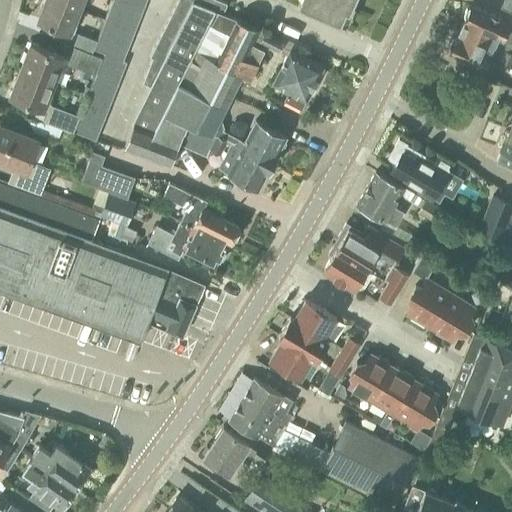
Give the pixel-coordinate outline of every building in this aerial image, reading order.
[(75,20),(79,8),(57,0),(46,0),(40,19),(76,32),(79,22),(75,20)] [(57,0),(79,8),(82,0),(57,0)] [(142,15),(146,4),(135,0),(113,0),(112,4),(142,15)] [(180,82),(217,9),(197,0),(193,0),(150,86),(132,122),(136,124),(126,146),(144,153),(155,131),(161,120),(169,103),(180,82)] [(150,86),(193,0),(197,0),(217,9),(224,12),(228,4),(228,3),(220,0),(178,0),(150,56),(153,58),(143,82),(150,86)] [(303,0),(301,6),(348,26),(359,0),(303,0)] [(137,26),(142,15),(112,4),(108,15),(137,26)] [(466,19),(461,29),(494,44),(500,47),(500,46),(504,47),(511,50),(511,25),(510,25),(502,21),(503,19),(473,4),(471,8),(468,8),(464,15),(466,19)] [(218,10),(182,83),(228,104),(232,97),(243,75),(251,80),(265,49),(252,43),(254,39),(280,51),(281,50),(289,54),(274,82),(290,90),(286,99),(303,108),(308,99),(309,97),(325,66),(295,50),(298,43),(283,36),(282,38),(259,28),(224,12),(218,10)] [(137,26),(108,15),(103,26),(133,38),(137,26)] [(128,49),(133,38),(103,26),(99,37),(128,49)] [(454,37),(450,44),(452,48),(451,52),(480,66),(486,52),(489,54),(494,44),(461,29),(457,37),(454,37)] [(79,32),(74,45),(93,53),(94,49),(98,40),(79,32)] [(128,49),(99,37),(98,40),(94,49),(105,53),(124,60),(128,49)] [(32,42),(22,68),(56,81),(61,68),(65,70),(67,62),(97,74),(100,64),(103,57),(93,53),(74,45),(70,57),(65,56),(66,55),(32,42)] [(511,52),(503,48),(499,59),(511,65),(511,52)] [(123,73),(128,61),(124,60),(105,53),(103,57),(100,64),(120,71),(123,73)] [(119,84),(123,73),(120,71),(100,64),(97,74),(96,75),(115,82),(119,84)] [(50,95),(56,81),(22,68),(11,94),(45,108),(49,109),(45,121),(74,132),(74,131),(79,120),(81,115),(52,104),(55,96),(50,95)] [(114,95),(119,84),(115,82),(96,75),(92,87),(111,94),(114,95)] [(228,104),(182,83),(171,104),(169,103),(161,120),(155,131),(144,153),(172,163),(179,143),(185,128),(186,129),(189,123),(194,125),(214,132),(228,104)] [(110,106),(114,95),(111,94),(92,87),(89,94),(88,98),(107,105),(110,106)] [(105,118),(110,106),(107,105),(88,98),(83,109),(102,116),(105,118)] [(101,129),(105,118),(102,116),(83,109),(81,115),(79,120),(98,128),(101,129)] [(238,136),(235,141),(274,162),(282,147),(284,147),(287,142),(286,140),(288,136),(258,119),(246,141),(238,136)] [(98,136),(101,129),(98,128),(79,120),(74,131),(97,140),(98,136)] [(42,192),(44,188),(52,168),(31,159),(40,138),(1,123),(0,124),(0,159),(1,160),(0,162),(0,165),(13,171),(9,180),(42,192)] [(229,139),(214,132),(194,125),(189,123),(186,129),(185,128),(179,143),(207,155),(210,148),(222,154),(229,139)] [(502,151),(497,162),(511,167),(511,129),(502,151)] [(399,139),(389,157),(396,161),(391,170),(420,187),(418,190),(432,199),(440,186),(442,187),(450,173),(448,172),(450,169),(447,167),(448,165),(437,159),(436,161),(399,139)] [(241,150),(229,171),(259,188),(261,184),(263,184),(266,179),(265,178),(274,162),(235,141),(233,146),(241,150)] [(102,190),(110,170),(86,160),(78,180),(102,190)] [(377,171),(358,204),(386,220),(386,219),(381,229),(412,249),(419,237),(398,225),(406,211),(394,205),(404,187),(377,171)] [(0,176),(0,288),(141,342),(149,319),(185,335),(207,283),(164,265),(94,239),(103,215),(101,214),(104,206),(94,203),(93,206),(44,188),(42,192),(9,180),(0,176)] [(188,207),(182,220),(195,225),(196,223),(228,241),(229,240),(236,239),(238,234),(237,231),(241,224),(206,206),(209,199),(195,192),(192,196),(185,192),(187,190),(169,181),(162,194),(188,207)] [(440,207),(426,198),(426,199),(410,190),(407,196),(418,203),(418,202),(422,205),(418,211),(433,219),(440,207)] [(136,201),(109,191),(104,206),(101,214),(103,215),(114,219),(108,234),(121,238),(126,224),(127,224),(136,201)] [(511,221),(508,220),(511,209),(511,200),(492,192),(478,228),(501,237),(497,248),(507,252),(511,239),(511,221)] [(226,246),(228,241),(196,223),(195,225),(182,220),(175,233),(157,223),(147,242),(179,258),(186,245),(218,262),(220,259),(221,260),(225,258),(229,252),(226,246)] [(389,270),(405,280),(409,273),(394,264),(405,246),(372,226),(366,237),(350,227),(341,240),(338,238),(334,245),(368,266),(385,277),(389,270)] [(334,245),(321,266),(356,287),(368,266),(334,245)] [(427,279),(428,276),(438,260),(425,253),(414,271),(427,279)] [(392,302),(405,280),(389,270),(385,277),(391,280),(381,296),(392,302)] [(431,326),(452,291),(428,276),(427,279),(422,287),(417,284),(410,295),(416,299),(409,312),(431,326)] [(452,291),(431,326),(454,339),(462,326),(468,330),(475,319),(470,316),(476,306),(452,291)] [(291,316),(329,339),(329,338),(326,336),(338,316),(327,310),(327,308),(318,303),(318,304),(307,298),(295,317),(291,315),(291,316)] [(318,357),(329,339),(291,316),(280,335),(318,357)] [(452,386),(446,401),(457,406),(503,425),(511,402),(511,346),(477,332),(476,331),(464,356),(462,360),(460,365),(454,382),(452,386)] [(317,358),(318,357),(280,335),(279,335),(283,337),(271,357),(302,376),(314,356),(317,358)] [(339,354),(350,361),(361,342),(350,336),(339,354)] [(374,400),(395,366),(372,352),(364,365),(358,361),(351,373),(356,375),(350,386),(374,400)] [(341,375),(350,361),(339,354),(331,368),(341,375)] [(396,414),(417,379),(395,366),(374,400),(389,410),(381,423),(388,427),(396,414)] [(294,399),(283,393),(255,376),(230,416),(258,434),(275,444),(284,429),(293,413),(288,410),(294,399)] [(417,379),(396,414),(420,428),(426,418),(431,421),(438,409),(432,406),(439,393),(417,379)] [(0,466),(20,430),(25,417),(0,410),(0,466)] [(346,418),(321,468),(395,505),(420,454),(346,418)] [(250,442),(225,425),(204,454),(231,472),(241,457),(249,463),(252,460),(261,465),(264,461),(291,473),(297,459),(254,438),(250,442)] [(284,429),(275,444),(274,445),(306,461),(314,444),(284,429)] [(33,454),(77,485),(91,464),(58,441),(52,449),(41,442),(33,454)] [(1,465),(9,470),(22,448),(13,444),(1,465)] [(62,506),(77,485),(33,454),(24,466),(35,473),(29,483),(37,488),(30,498),(46,509),(53,500),(62,506)] [(261,472),(245,497),(267,511),(297,511),(305,501),(261,472)] [(0,490),(6,483),(0,479),(0,511),(29,511),(9,497),(8,499),(0,492),(0,490)] [(413,484),(402,511),(441,511),(448,497),(427,488),(416,483),(416,485),(413,484)] [(174,511),(203,511),(180,494),(169,508),(174,511)] [(448,497),(441,511),(460,511),(464,503),(466,500),(458,496),(456,500),(448,497)] [(464,503),(460,511),(483,511),(484,511),(464,503)]
